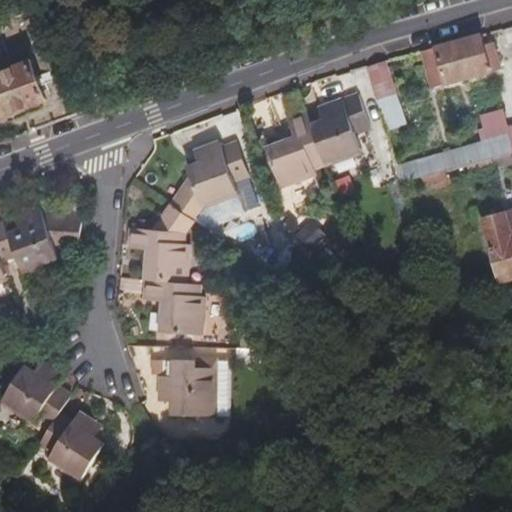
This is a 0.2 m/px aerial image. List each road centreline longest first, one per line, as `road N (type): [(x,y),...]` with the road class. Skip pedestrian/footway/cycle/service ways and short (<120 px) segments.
road 1 (unclassified): [(88,141),(289,63),(511,0)]
road 2 (unclassified): [(127,414),(88,308),(102,239),(102,172),(88,141)]
